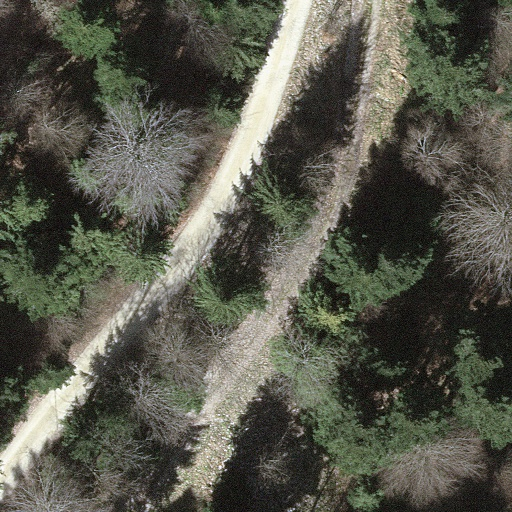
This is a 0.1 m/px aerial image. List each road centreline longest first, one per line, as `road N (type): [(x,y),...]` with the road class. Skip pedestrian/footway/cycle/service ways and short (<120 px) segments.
road 1 (track): [(377,0),(372,84),(355,163),(327,223),(134,511)]
road 2 (unclassified): [(297,0),(247,141),(203,223),(85,362),(0,484)]
